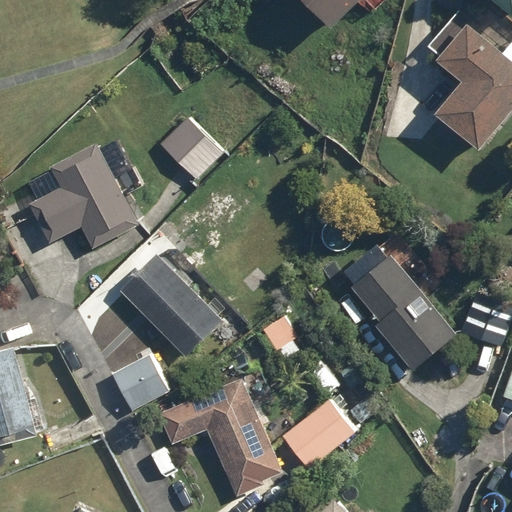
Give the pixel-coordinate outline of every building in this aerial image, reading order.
[(308,0),(332,26),(359,0),(308,0)] [(511,0),(501,0),(511,8),(511,0)] [(437,111),(481,147),(511,110),(511,57),(468,22),(439,58),(464,79),(437,111)] [(163,143),(198,179),(226,151),(191,116),(163,143)] [(83,225),(95,247),(141,223),(99,141),(52,164),(63,187),(32,202),(52,242),(83,225)] [(425,185),(413,198),(445,228),(457,216),(455,214),(469,200),(438,170),(424,184),(425,185)] [(192,207),(221,237),(257,203),(228,173),(192,207)] [(121,290),(188,356),(226,318),(159,252),(121,290)] [(378,324),(415,370),(459,334),(393,254),(354,286),(383,321),(378,324)] [(464,331),(503,346),(511,322),(511,301),(480,289),(464,331)] [(265,328),(279,349),(300,336),(287,314),(265,328)] [(19,382),(9,345),(0,348),(0,443),(33,435),(32,429),(41,427),(32,395),(28,396),(24,380),(19,382)] [(324,358),(309,370),(326,392),(341,381),(324,358)] [(208,428),(238,496),(267,483),(265,480),(285,472),(244,376),(160,413),(174,444),(208,428)] [(352,410),(363,423),(386,404),(375,391),(352,410)] [(285,435),(310,468),(359,430),(334,397),(285,435)] [(43,433),(51,453),(87,439),(80,419),(43,433)] [(351,511),(338,498),(322,511),(317,511),(316,511),(351,511)]
